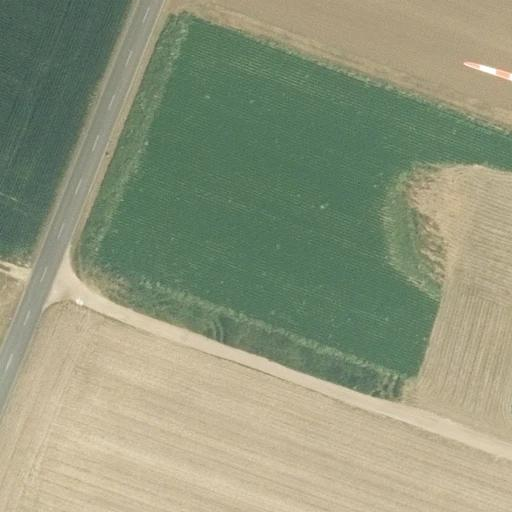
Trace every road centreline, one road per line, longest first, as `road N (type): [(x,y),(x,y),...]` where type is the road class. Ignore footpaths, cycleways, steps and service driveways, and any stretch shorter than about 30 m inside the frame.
road 1 (track): [(511,459),(0,271)]
road 2 (secondary): [(154,0),(0,390)]
